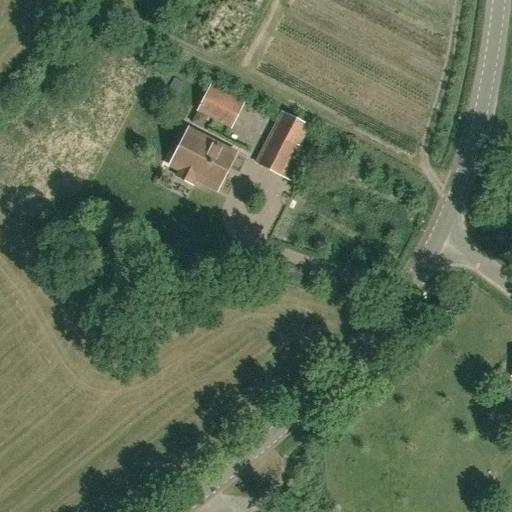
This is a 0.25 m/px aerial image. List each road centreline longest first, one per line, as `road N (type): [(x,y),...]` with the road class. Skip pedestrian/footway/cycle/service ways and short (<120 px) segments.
road 1 (unclassified): [(180,511),(342,372),(440,235)]
road 2 (unclassified): [(440,235),(479,121),(498,0)]
